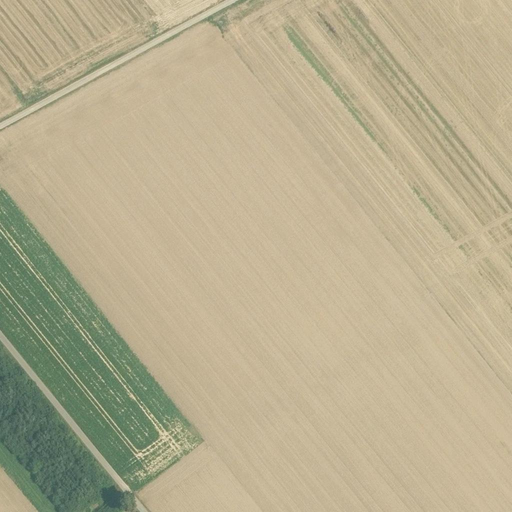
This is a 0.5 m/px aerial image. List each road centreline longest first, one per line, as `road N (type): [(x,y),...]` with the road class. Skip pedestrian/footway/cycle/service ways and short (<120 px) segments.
road 1 (track): [(232,0),(0,125)]
road 2 (track): [(0,333),(143,511)]
